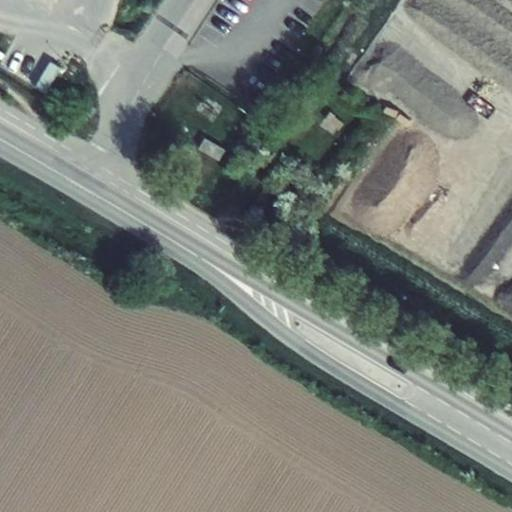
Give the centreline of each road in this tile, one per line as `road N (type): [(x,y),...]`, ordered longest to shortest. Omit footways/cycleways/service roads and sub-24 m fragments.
road 1 (secondary): [(166,237),(325,361),(511,472)]
road 2 (secondary): [(511,435),(166,237)]
road 3 (secondary): [(166,237),(0,138)]
